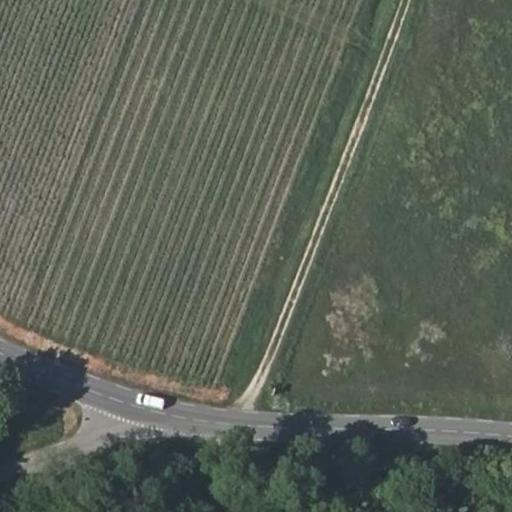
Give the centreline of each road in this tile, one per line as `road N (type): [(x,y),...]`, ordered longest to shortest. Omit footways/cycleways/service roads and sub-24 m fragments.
road 1 (track): [(404,0),(258,391),(203,417)]
road 2 (secondary): [(141,406),(203,417),(511,432)]
road 3 (residential): [(0,475),(135,422),(141,406)]
road 4 (secondary): [(0,348),(141,406)]
